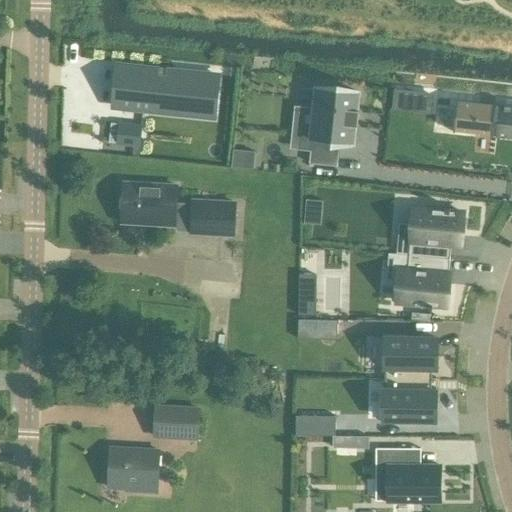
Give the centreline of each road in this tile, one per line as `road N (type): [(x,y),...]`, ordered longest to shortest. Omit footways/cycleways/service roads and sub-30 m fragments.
road 1 (unclassified): [(24,511),(38,0)]
road 2 (residential): [(507,491),(493,412),(495,335)]
road 3 (unknown): [(511,182),(391,169)]
